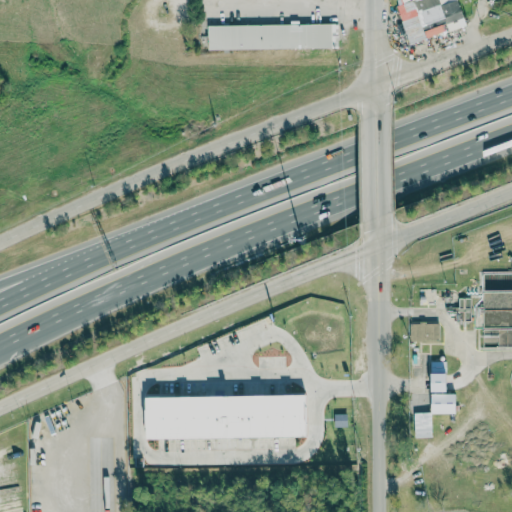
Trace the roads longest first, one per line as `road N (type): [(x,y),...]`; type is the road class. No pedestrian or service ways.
road 1 (primary): [(0,412),(511,191)]
road 2 (motorway): [(0,351),(511,131)]
road 3 (primary): [(511,33),(0,246)]
road 4 (motorway): [(511,94),(118,245)]
road 5 (residential): [(378,511),(376,219)]
road 6 (motorway): [(118,245),(0,302)]
road 7 (motorway): [(118,245),(0,289)]
